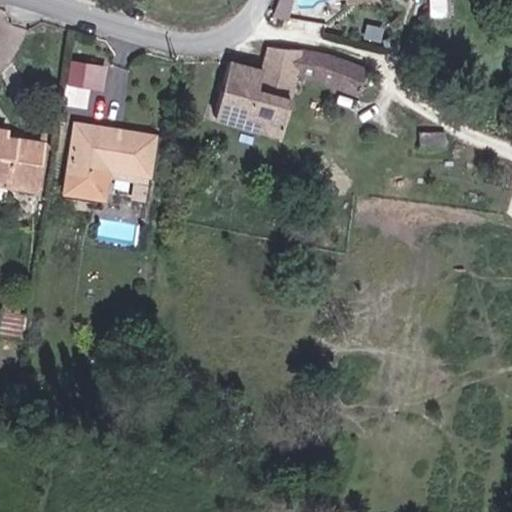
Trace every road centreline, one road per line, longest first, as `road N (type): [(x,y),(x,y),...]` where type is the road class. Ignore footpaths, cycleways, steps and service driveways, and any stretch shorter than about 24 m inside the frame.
road 1 (unclassified): [(265,0),(237,34),(187,46),(30,0)]
road 2 (track): [(249,22),(387,63),(414,41),(425,0)]
